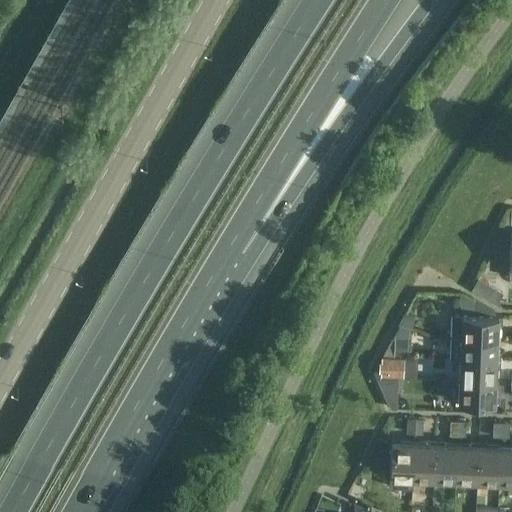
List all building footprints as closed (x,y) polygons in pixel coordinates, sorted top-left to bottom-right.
[(497,339),(497,317),(464,315),(464,314),(452,314),(451,338),(497,339)] [(395,339),(394,356),(407,356),(407,342),(404,338),(395,338),(395,339)] [(496,361),(497,339),(451,338),(450,357),(459,358),(459,360),(496,361)] [(381,357),(380,376),(403,377),(404,358),(381,357)] [(495,383),(496,361),(459,360),(458,381),(495,383)] [(458,381),(458,403),(466,403),(494,404),(495,383),(458,381)] [(414,434),(414,420),(407,419),(406,434),(414,434)] [(414,420),(414,434),(422,434),(422,420),(414,420)] [(457,436),(458,422),(450,421),(449,435),(457,436)] [(458,422),(457,436),(465,436),(465,422),(458,422)] [(500,437),(501,423),(493,423),(492,437),(500,437)] [(501,423),(500,437),(508,438),(509,424),(501,423)] [(412,478),(414,442),(391,441),(389,478),(389,487),(412,488),(412,478)] [(435,443),(414,442),(412,478),(433,479),(435,443)] [(457,444),(435,443),(433,479),(455,480),(457,444)] [(455,480),(477,481),(478,445),(457,444),(455,480)] [(500,446),(478,445),(477,481),(498,482),(500,446)] [(511,446),(500,446),(498,482),(511,482),(511,446)]
